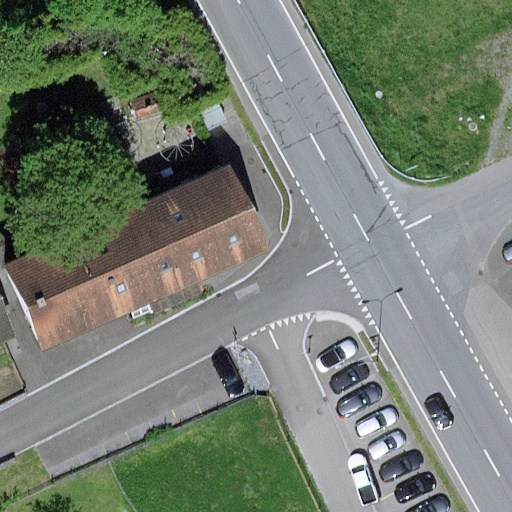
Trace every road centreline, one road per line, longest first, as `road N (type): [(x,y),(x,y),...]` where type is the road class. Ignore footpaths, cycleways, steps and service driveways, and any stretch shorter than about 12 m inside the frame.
road 1 (unclassified): [(0,437),(261,315)]
road 2 (primary): [(373,248),(511,496)]
road 3 (primary): [(239,0),(373,248)]
road 4 (unclassified): [(261,315),(348,511)]
road 5 (unclassified): [(373,248),(511,178)]
road 6 (unclassified): [(261,315),(373,248)]
